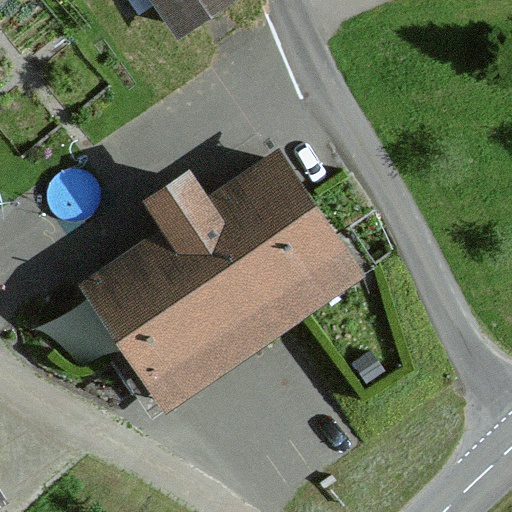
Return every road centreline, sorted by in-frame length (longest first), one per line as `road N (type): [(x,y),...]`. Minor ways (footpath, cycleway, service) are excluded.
road 1 (unknown): [(284,25),(0,264)]
road 2 (unknown): [(0,360),(208,511)]
